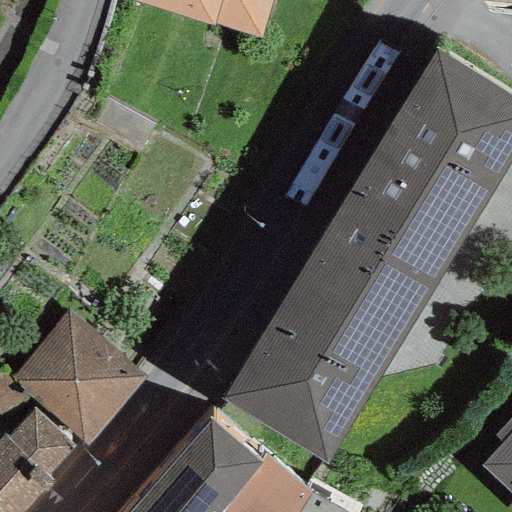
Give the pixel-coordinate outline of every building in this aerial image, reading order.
[(269,0),(128,0),(257,41),(269,0)] [(511,98),(435,51),(222,399),(327,464),(511,163),(511,98)] [(146,377),(66,311),(9,379),(89,445),(146,377)] [(0,511),(25,511),(78,455),(30,411),(9,433),(0,424),(0,511)] [(500,444),(479,467),(511,497),(511,416),(493,437),(500,444)] [(129,511),(220,511),(260,464),(209,422),(129,511)] [(265,454),(260,464),(220,511),(295,511),(309,491),(265,454)]
